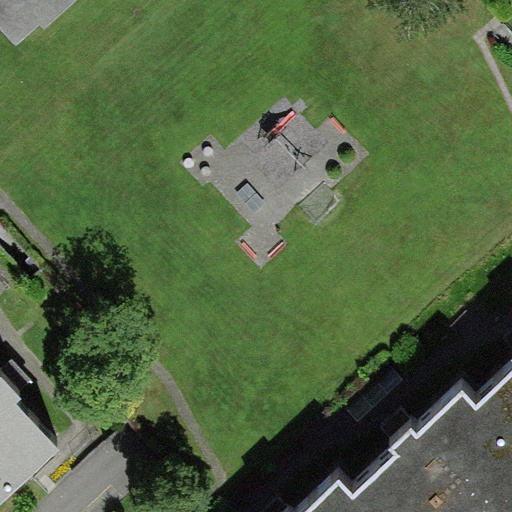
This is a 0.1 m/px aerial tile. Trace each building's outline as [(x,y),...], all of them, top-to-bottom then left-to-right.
[(0,0),(0,5),(18,25),(45,0),(0,0)] [(511,355),(477,389),(511,427),(511,355)] [(0,367),(0,488),(57,434),(13,388),(20,382),(3,365),(0,367)] [(493,511),(511,495),(511,427),(477,389),(465,376),(421,417),(413,409),(391,430),(397,437),(354,477),(386,511),(493,511)] [(386,511),(354,477),(342,463),(297,506),(291,499),(276,511),(386,511)]
